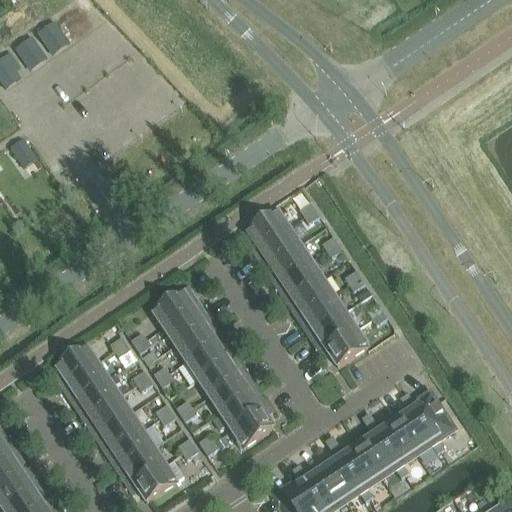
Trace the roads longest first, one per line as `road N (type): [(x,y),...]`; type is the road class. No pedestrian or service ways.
road 1 (secondary): [(321,113),(511,387)]
road 2 (secondary): [(511,328),(352,91)]
road 3 (residential): [(0,333),(214,190)]
road 4 (residential): [(323,424),(214,263)]
road 5 (residential): [(352,91),(494,0)]
road 6 (secondary): [(213,0),(321,113)]
road 7 (secondary): [(352,91),(245,0)]
road 8 (residential): [(104,511),(27,395)]
road 9 (residential): [(321,113),(214,190)]
